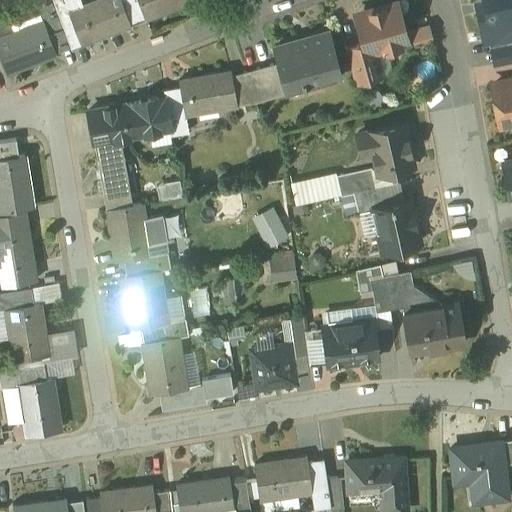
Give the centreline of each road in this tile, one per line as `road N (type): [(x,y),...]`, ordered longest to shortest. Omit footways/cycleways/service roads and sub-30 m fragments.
road 1 (residential): [(511,404),(352,400),(106,445)]
road 2 (residential): [(50,94),(106,445)]
road 3 (residential): [(50,94),(292,0)]
road 4 (residential): [(477,216),(439,0)]
road 5 (residential): [(511,381),(477,216)]
